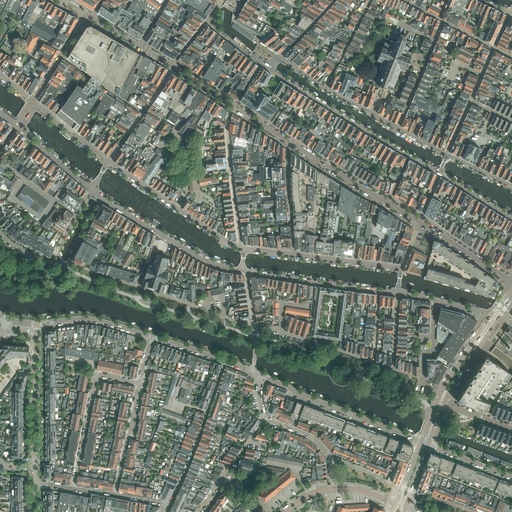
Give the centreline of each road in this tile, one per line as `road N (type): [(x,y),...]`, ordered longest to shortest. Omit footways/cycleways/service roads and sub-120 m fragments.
road 1 (residential): [(253,325),(70,262)]
road 2 (residential): [(261,63),(408,156)]
road 3 (residential): [(262,376),(422,442)]
road 4 (residential): [(73,488),(96,377),(139,383)]
road 5 (residential): [(225,361),(169,506)]
road 6 (residential): [(104,199),(207,261),(241,269)]
road 7 (residential): [(245,270),(398,291)]
road 8 (residential): [(332,489),(328,456),(312,437),(264,418),(262,376)]
road 9 (residential): [(32,466),(36,324)]
